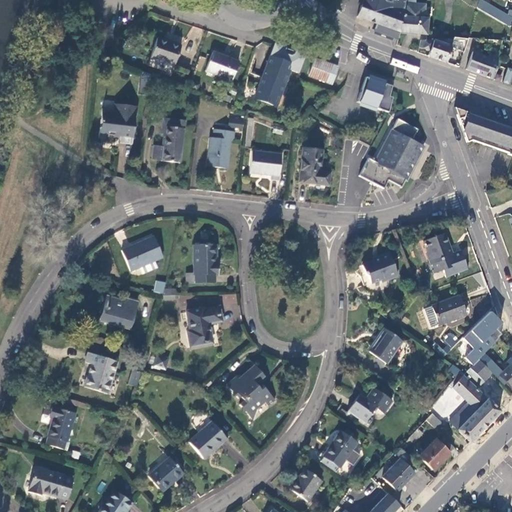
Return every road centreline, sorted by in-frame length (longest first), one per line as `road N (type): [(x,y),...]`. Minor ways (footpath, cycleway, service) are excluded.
road 1 (residential): [(0,367),(63,255),(93,228),(152,201),(249,208)]
road 2 (residential): [(202,511),(261,470),(302,425),(323,385),(331,336)]
road 3 (residential): [(249,208),(256,323),(286,347),(331,336)]
road 4 (residential): [(330,218),(399,214),(465,188)]
road 5 (unclassified): [(465,188),(511,311)]
road 6 (unclassified): [(435,73),(433,91),(465,188)]
